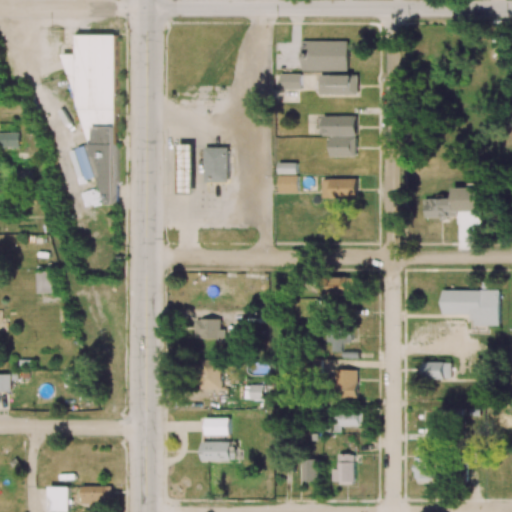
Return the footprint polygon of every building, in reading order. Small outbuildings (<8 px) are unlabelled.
[(302,70),(348,71),(349,41),(303,40),(302,70)] [(287,89),(301,89),(302,73),(287,72),(287,89)] [(358,74),(320,75),(321,94),(358,93),(358,74)] [(323,116),(324,135),(331,135),(331,156),(358,155),(357,115),(323,116)] [(0,132),(0,147),(19,147),(19,132),(0,132)] [(195,144),(179,144),(179,193),(195,193),(195,144)] [(206,182),(230,182),(229,147),(206,147),(206,182)] [(298,173),(297,162),(279,162),(279,174),(298,173)] [(279,192),(299,192),(299,175),(280,175),(279,192)] [(357,178),(323,178),(324,198),(358,197),(357,178)] [(453,188),(454,198),(424,199),(424,217),(456,216),(456,211),(480,211),(479,187),(453,188)] [(54,292),(53,271),(36,272),(37,292),(54,292)] [(354,276),(322,278),(323,298),(355,297),(354,276)] [(227,278),(200,278),(200,294),(227,293),(227,278)] [(500,326),(501,290),(444,290),(444,314),(474,314),(474,325),(500,326)] [(221,318),(197,319),(197,338),(226,338),(225,329),(221,330),(221,318)] [(352,342),(352,332),(327,331),(327,342),(334,342),(334,351),(343,352),(343,342),(352,342)] [(202,389),(222,390),(223,360),(203,359),(202,389)] [(452,361),(424,362),(424,379),(452,379),(452,361)] [(358,397),(358,370),(337,369),(337,397),(358,397)] [(12,374),(0,373),(0,391),(11,391),(12,374)] [(263,399),(264,385),(248,384),(247,399),(263,399)] [(342,426),(364,426),(364,412),(335,411),(334,431),(342,431),(342,426)] [(205,434),(230,434),(230,418),(205,418),(205,434)] [(427,444),(441,444),(440,427),(426,428),(427,444)] [(416,481),(434,482),(435,448),(417,448),(416,481)] [(354,454),(338,454),(339,469),(332,469),(332,483),(354,483),(354,454)] [(320,458),(304,458),(304,481),(319,481),(320,458)] [(112,485),(82,486),(83,504),(90,504),(90,511),(98,510),(98,502),(112,501),(112,485)] [(70,511),(70,487),(50,486),(50,511),(70,511)]
